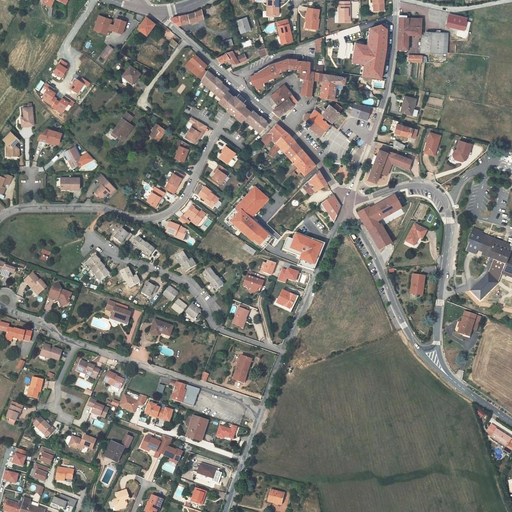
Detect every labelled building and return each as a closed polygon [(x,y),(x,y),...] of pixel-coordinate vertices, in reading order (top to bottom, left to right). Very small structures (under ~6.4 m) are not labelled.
[(42,0),(43,0),(41,5),(47,7),(46,17),(46,18),(49,18),(50,9),(53,0),(63,4),(64,0),(42,0)] [(279,0),(268,0),(268,14),(279,14),(279,5),(280,5),(279,0)] [(370,0),(371,3),(373,3),(373,11),(382,11),(381,0),(370,0)] [(349,15),(349,2),(338,2),(339,23),(348,23),(348,15),(349,15)] [(204,11),(203,9),(199,10),(201,17),(208,14),(207,10),(204,11)] [(306,19),(305,26),(312,27),(311,29),(318,30),(318,20),(317,20),(318,10),(306,9),(305,19),(306,19)] [(192,22),(201,17),(199,10),(189,14),(175,17),(172,19),(176,24),(192,22)] [(467,18),(449,14),(446,24),(465,28),(467,18)] [(154,24),(144,17),(138,31),(147,38),(154,24)] [(114,23),(101,18),(96,33),(101,34),(103,31),(111,33),(111,32),(115,33),(116,28),(113,27),(114,23)] [(422,19),(399,18),(399,34),(398,49),(409,50),(410,35),(421,35),(422,19)] [(252,31),(249,19),(240,22),(243,34),(252,31)] [(128,24),(119,21),(116,28),(115,33),(123,36),(124,31),(126,32),(128,24)] [(287,24),(276,26),(280,44),(289,42),(288,33),(289,33),(287,24)] [(368,45),(355,43),(352,63),(365,65),(363,76),(381,79),(386,50),(388,30),(381,25),(370,28),(368,45)] [(436,54),(443,54),(447,54),(448,34),(427,33),(425,36),(423,39),(429,40),(427,53),(436,54)] [(234,37),(225,40),(227,47),(236,44),(234,37)] [(172,38),(168,43),(172,46),(174,48),(178,42),(172,38)] [(313,52),(312,40),(294,46),(291,47),(292,59),(285,60),(269,63),(257,67),(257,68),(250,70),(250,72),(245,73),(247,81),(248,81),(249,84),(251,86),(256,84),(255,81),(263,80),(262,78),(274,76),(274,73),(288,71),(288,72),(291,69),(300,71),(311,73),(312,74),(313,72),(313,68),(313,52)] [(113,49),(107,45),(100,56),(105,60),(113,49)] [(239,50),(239,49),(229,52),(225,53),(225,54),(216,57),(218,63),(229,59),(232,65),(243,61),(241,55),(236,57),(234,52),(239,50)] [(204,82),(208,74),(205,71),(208,67),(197,57),(187,67),(204,82)] [(58,64),(59,64),(53,73),(62,78),(67,69),(65,68),(68,64),(61,60),(58,64)] [(138,74),(128,66),(120,77),(131,85),(138,74)] [(310,79),(311,73),(300,71),(300,76),(299,78),(299,80),(300,81),(299,95),(308,96),(308,95),(310,79)] [(261,136),(269,127),(266,125),(254,113),(252,115),(244,108),(246,106),(238,99),(236,101),(229,94),(231,92),(210,73),(209,72),(208,74),(204,82),(203,83),(223,101),(220,104),(242,125),(245,122),(261,136)] [(212,72),(210,73),(231,92),(232,91),(212,72)] [(322,74),(320,73),(313,72),(312,74),(312,80),(320,82),(321,81),(322,74)] [(326,74),(322,74),(321,81),(327,83),(335,85),(341,85),(342,77),(336,76),(336,74),(328,73),(328,75),(326,74)] [(88,87),(90,83),(82,78),(80,82),(88,87)] [(84,84),(76,79),(70,89),(78,94),(84,84)] [(321,81),(320,82),(318,96),(325,98),(327,83),(321,81)] [(332,99),(333,97),(335,85),(327,83),(325,98),(332,99)] [(55,90),(46,84),(44,88),(47,90),(43,96),(45,97),(43,100),(52,106),(57,99),(54,97),(56,94),(54,92),(55,90)] [(297,102),(283,86),(275,92),(269,95),(277,105),(273,111),(278,116),(296,103),(297,102)] [(64,96),(60,102),(57,100),(52,106),(62,112),(67,103),(71,106),(74,102),(64,96)] [(404,96),(402,106),(404,106),(402,113),(412,114),(415,115),(416,109),(414,108),(415,99),(404,96)] [(96,104),(92,101),(86,109),(90,112),(96,104)] [(330,122),(336,111),(335,111),(337,107),(331,103),(330,105),(329,105),(328,106),(326,105),(320,115),(318,116),(324,121),(325,119),(330,122)] [(350,116),(365,121),(369,108),(357,106),(354,105),(350,116)] [(23,107),(24,116),(24,118),(21,118),(22,125),(34,124),(33,106),(23,107)] [(319,139),(329,125),(324,121),(318,116),(311,111),(308,115),(307,115),(305,116),(303,117),(303,118),(302,121),(303,123),(300,128),(301,129),(305,131),(306,129),(319,139)] [(255,112),(254,113),(266,125),(268,122),(255,112)] [(134,117),(128,113),(113,134),(117,137),(119,135),(124,138),(134,125),(130,122),(134,117)] [(213,129),(215,125),(212,124),(214,121),(203,115),(201,118),(199,122),(201,123),(196,132),(206,138),(211,128),(213,129)] [(175,126),(165,119),(162,123),(164,124),(160,130),(164,133),(163,134),(168,137),(175,126)] [(397,123),(395,131),(397,131),(397,133),(400,134),(400,133),(409,136),(412,128),(403,125),(397,123)] [(284,133),(277,126),(262,142),(266,146),(271,141),(276,146),(279,142),(279,141),(286,134),(284,133)] [(58,144),(61,133),(46,128),(40,135),(39,139),(51,143),(51,142),(58,144)] [(5,145),(6,151),(8,151),(8,155),(19,155),(19,148),(16,148),(13,145),(19,139),(10,130),(2,138),(8,143),(5,145)] [(429,131),(424,151),(433,153),(436,143),(437,144),(439,133),(429,131)] [(287,136),(286,134),(279,141),(279,142),(276,146),(279,149),(280,151),(285,155),(296,146),(292,141),(287,136)] [(193,155),(200,140),(191,135),(185,152),(193,155)] [(472,141),(459,137),(457,147),(455,147),(453,153),(455,157),(463,159),(464,156),(466,157),(468,151),(469,151),(472,141)] [(406,143),(397,138),(395,142),(404,146),(406,143)] [(76,146),(66,151),(69,159),(71,158),(75,167),(82,163),(83,165),(93,160),(92,158),(88,153),(81,157),(76,146)] [(296,146),(285,155),(287,158),(289,161),(290,162),(300,150),(296,146)] [(370,177),(378,180),(382,170),(389,173),(390,170),(394,160),(404,164),(408,165),(412,156),(394,149),(393,152),(389,150),(390,150),(381,146),(378,153),(376,152),(373,160),(376,161),(370,177)] [(225,148),(223,151),(224,152),(222,155),(220,159),(228,165),(231,160),(234,154),(225,148)] [(301,174),(304,178),(306,176),(314,167),(302,152),(300,150),(290,162),(293,165),(290,167),(292,168),(294,166),(298,171),(295,173),(298,176),(301,174)] [(414,157),(412,156),(408,165),(404,164),(403,165),(411,168),(412,166),(413,164),(413,161),(414,159),(414,157)] [(192,168),(186,164),(184,168),(182,167),(178,175),(175,180),(177,181),(176,184),(183,187),(187,180),(186,180),(191,172),(192,173),(194,169),(192,168)] [(225,174),(228,171),(220,166),(217,170),(218,171),(213,179),(222,184),(227,176),(225,174)] [(12,176),(5,173),(3,177),(0,174),(0,192),(2,194),(5,187),(4,186),(5,183),(8,184),(12,176)] [(319,175),(318,173),(304,187),(310,196),(326,186),(324,183),(319,175)] [(96,192),(96,193),(99,196),(101,198),(104,198),(109,192),(112,195),(117,191),(102,175),(97,180),(103,185),(96,192)] [(62,177),(62,186),(71,186),(71,188),(81,188),(81,177),(62,177)] [(174,187),(165,181),(157,195),(165,200),(170,191),(172,192),(174,187)] [(210,191),(203,187),(197,195),(204,200),(203,201),(212,208),(217,200),(212,196),(213,195),(209,192),(210,191)] [(252,240),(253,239),(259,244),(268,234),(262,229),(251,218),(268,199),(255,187),(236,208),(239,212),(231,221),(252,240)] [(403,208),(395,194),(371,208),(370,206),(357,214),(367,232),(368,231),(380,224),(379,222),(403,208)] [(340,209),(332,195),(319,207),(333,225),(340,209)] [(203,215),(190,205),(183,214),(186,216),(187,216),(192,220),(193,219),(198,222),(203,215)] [(178,227),(169,223),(165,232),(174,236),(173,237),(182,241),(184,234),(183,233),(184,230),(178,227)] [(382,223),(380,224),(368,231),(379,251),(394,244),(382,223)] [(427,230),(415,224),(406,241),(415,245),(419,237),(423,239),(427,230)] [(511,234),(510,235),(507,243),(490,236),(488,240),(482,237),(484,233),(479,231),(480,229),(471,225),(465,238),(467,239),(464,247),(473,251),(475,247),(476,243),(482,246),(480,250),(479,252),(486,254),(495,258),(493,261),(491,265),(500,268),(502,274),(511,277),(511,259),(505,256),(506,253),(510,244),(511,244),(511,234)] [(127,236),(121,231),(114,238),(121,243),(125,238),(128,241),(132,237),(129,234),(127,236)] [(287,237),(283,249),(301,255),(298,264),(313,269),(322,244),(296,234),(293,240),(287,237)] [(145,247),(137,239),(132,244),(141,252),(142,251),(149,258),(154,252),(146,245),(145,247)] [(256,251),(245,244),(243,249),(253,255),(256,251)] [(186,261),(181,252),(173,256),(178,266),(180,265),(184,271),(192,267),(188,260),(186,261)] [(98,262),(93,256),(86,263),(91,269),(90,270),(96,275),(95,276),(100,282),(108,275),(102,269),(103,269),(97,263),(98,262)] [(276,264),(268,261),(267,264),(264,263),(261,271),(271,275),(276,264)] [(7,265),(0,262),(0,273),(4,274),(3,277),(10,279),(12,274),(16,275),(17,271),(7,267),(7,265)] [(500,283),(502,274),(500,268),(491,265),(488,272),(470,290),(480,301),(500,283)] [(131,277),(125,266),(116,272),(123,282),(124,281),(129,289),(138,284),(133,275),(131,277)] [(285,283),(287,278),(295,281),(298,272),(288,268),(287,270),(282,269),(278,280),(285,283)] [(214,280),(209,272),(203,275),(207,283),(208,283),(212,290),(218,287),(214,279),(214,280)] [(425,275),(413,274),(410,294),(423,295),(424,285),(425,275)] [(263,281),(247,275),(244,285),(248,287),(251,293),(257,290),(258,285),(261,286),(263,281)] [(26,284),(34,292),(37,289),(38,291),(37,292),(41,296),(48,289),(42,282),(41,283),(35,276),(26,284)] [(305,290),(307,286),(296,281),(294,286),(305,290)] [(152,288),(145,284),(140,292),(147,296),(151,291),(154,292),(157,288),(154,286),(152,288)] [(53,300),(61,303),(62,300),(66,301),(68,308),(72,307),(76,297),(65,293),(66,292),(63,287),(57,289),(53,300)] [(177,294),(169,287),(163,294),(171,301),(177,294)] [(296,296),(283,289),(277,303),(279,304),(289,309),(296,296)] [(116,303),(109,301),(106,310),(113,312),(111,317),(127,323),(131,312),(126,311),(115,307),(116,303)] [(185,308),(177,301),(171,308),(180,315),(185,308)] [(128,307),(116,303),(115,307),(126,311),(128,307)] [(467,304),(464,315),(462,320),(460,326),(471,329),(473,322),(475,315),(481,316),(483,309),(467,304)] [(199,313),(190,305),(185,313),(193,320),(199,313)] [(248,312),(237,307),(231,324),(239,327),(242,319),(244,320),(248,312)] [(171,327),(152,320),(148,333),(156,336),(157,333),(167,337),(171,327)] [(0,330),(6,332),(5,337),(6,339),(9,340),(11,339),(11,337),(17,339),(17,340),(22,342),(23,340),(29,342),(31,332),(24,330),(24,332),(13,329),(13,330),(8,328),(8,325),(0,322),(0,330)] [(41,343),(38,352),(44,353),(43,356),(47,357),(47,356),(56,359),(59,350),(51,347),(50,349),(47,348),(48,345),(41,343)] [(240,357),(231,380),(242,384),(250,361),(240,357)] [(95,366),(82,360),(77,370),(96,378),(100,370),(95,367),(95,366)] [(116,375),(108,371),(103,381),(119,389),(123,380),(116,376),(116,375)] [(200,380),(206,382),(208,374),(203,372),(200,380)] [(42,381),(32,379),(30,388),(29,388),(26,398),(36,400),(37,393),(38,390),(40,391),(42,381)] [(176,382),(171,380),(169,384),(174,385),(175,386),(174,388),(173,393),(170,398),(193,406),(197,394),(199,389),(177,381),(176,382)] [(158,384),(156,391),(162,393),(164,385),(158,384)] [(138,401),(125,394),(119,405),(126,409),(127,407),(135,411),(139,404),(142,406),(147,397),(141,395),(138,401)] [(96,401),(90,399),(87,406),(92,408),(90,412),(104,418),(108,409),(95,403),(96,401)] [(157,417),(160,407),(156,406),(156,404),(149,401),(145,412),(157,417)] [(21,407),(11,402),(4,419),(8,420),(12,422),(13,423),(15,418),(16,415),(18,415),(21,407)] [(160,407),(157,417),(168,421),(173,411),(165,408),(165,409),(160,407)] [(186,424),(191,426),(193,417),(207,421),(207,422),(209,423),(210,419),(189,413),(186,424)] [(52,426),(51,427),(48,424),(50,422),(48,420),(47,420),(46,422),(41,417),(33,424),(41,431),(39,433),(43,438),(45,436),(47,437),(55,429),(52,426)] [(201,440),(202,437),(207,422),(207,421),(193,417),(191,426),(188,432),(187,435),(201,440)] [(491,434),(490,435),(505,446),(503,448),(504,449),(505,450),(506,451),(508,451),(509,452),(511,447),(511,444),(508,441),(510,438),(496,427),(496,426),(491,423),(487,429),(488,432),(491,434)] [(230,431),(218,426),(215,436),(222,439),(223,437),(231,440),(236,428),(232,426),(230,431)] [(112,441),(106,454),(118,460),(125,447),(127,448),(133,437),(127,434),(121,445),(112,441)] [(81,440),(79,439),(78,441),(76,440),(76,438),(71,436),(68,443),(70,447),(76,449),(76,448),(81,450),(82,447),(90,450),(94,440),(83,435),(81,440)] [(155,451),(159,453),(164,441),(166,437),(162,435),(159,442),(145,436),(140,446),(148,449),(155,451)] [(171,438),(166,437),(164,441),(159,453),(163,454),(163,455),(169,457),(177,461),(182,451),(176,449),(175,450),(167,446),(171,438)] [(50,465),(55,452),(42,447),(40,452),(43,453),(40,460),(50,465)] [(26,456),(25,456),(27,451),(18,448),(16,453),(16,452),(12,462),(23,466),(26,456)] [(118,462),(118,460),(106,454),(105,455),(118,462)] [(44,481),(49,469),(36,463),(34,469),(37,470),(34,477),(44,481)] [(216,468),(201,463),(198,471),(212,476),(211,479),(218,482),(222,471),(215,469),(216,468)] [(56,469),(54,481),(64,482),(64,480),(72,481),(73,471),(56,469)] [(8,471),(5,470),(3,479),(7,480),(6,481),(16,483),(18,473),(8,471)] [(41,494),(44,487),(38,485),(35,492),(41,494)] [(205,492),(194,488),(190,501),(200,505),(205,492)] [(125,489),(115,493),(117,499),(112,500),(115,506),(116,506),(118,510),(126,507),(126,506),(124,499),(125,499),(129,497),(125,489)] [(282,494),(270,491),(266,502),(279,506),(282,494)] [(74,507),(77,500),(61,494),(59,499),(54,497),(52,502),(64,507),(66,504),(74,507)] [(24,497),(23,502),(20,511),(27,511),(30,504),(27,503),(29,498),(24,497)] [(146,504),(145,507),(147,511),(157,511),(158,509),(161,502),(151,498),(148,505),(146,504)] [(7,500),(4,510),(9,511),(14,511),(17,504),(17,503),(7,500)] [(20,511),(23,502),(20,501),(19,504),(17,504),(14,511),(20,511)]
